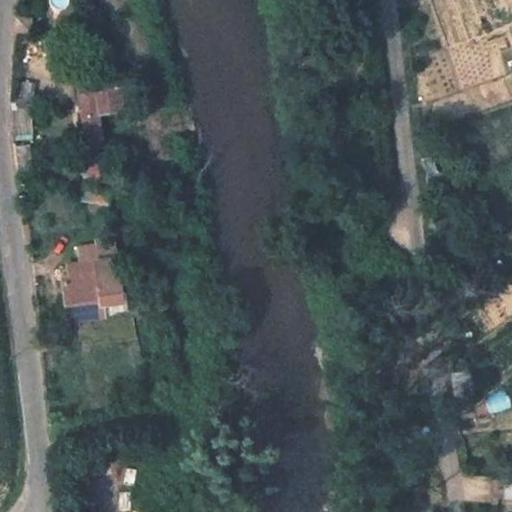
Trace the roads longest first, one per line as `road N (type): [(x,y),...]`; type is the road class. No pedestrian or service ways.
road 1 (unclassified): [(385,0),(454,511)]
road 2 (unclassified): [(0,182),(42,419),(45,511)]
